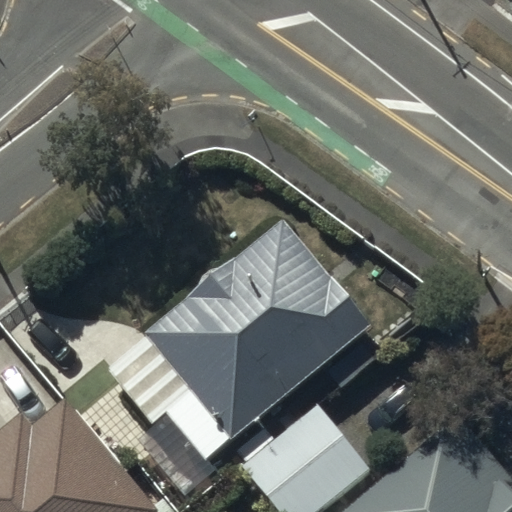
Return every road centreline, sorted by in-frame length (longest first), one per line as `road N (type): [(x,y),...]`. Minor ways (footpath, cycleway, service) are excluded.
road 1 (secondary): [(258,0),(511,185)]
road 2 (tertiary): [(0,132),(160,0)]
